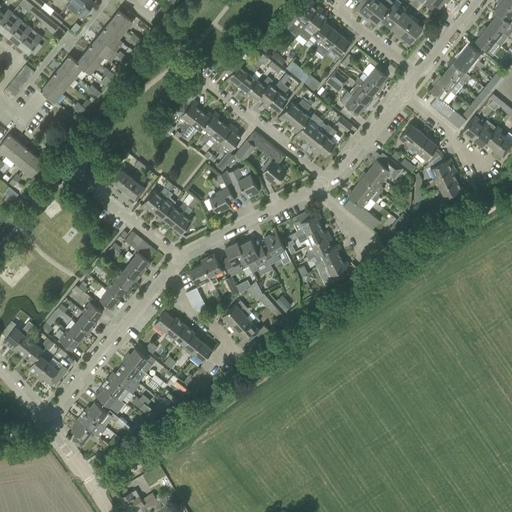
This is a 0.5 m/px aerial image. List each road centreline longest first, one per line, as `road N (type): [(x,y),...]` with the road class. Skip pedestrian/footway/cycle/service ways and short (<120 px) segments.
road 1 (unclassified): [(43,417),(166,271)]
road 2 (residential): [(326,179),(197,76)]
road 3 (unclassified): [(176,258),(311,188)]
